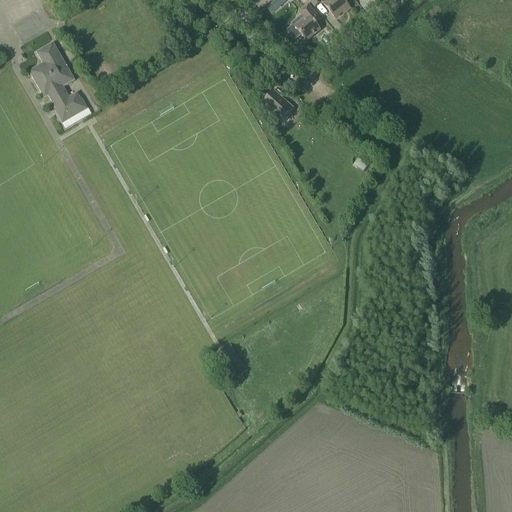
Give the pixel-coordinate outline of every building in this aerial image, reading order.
[(271,13),(290,0),(277,0),(267,7),(271,13)] [(330,0),(324,6),(335,19),(349,8),(345,3),(348,0),(330,0)] [(298,13),(301,16),(305,21),(296,28),(294,27),(288,32),(295,41),(301,36),(306,43),(321,31),(315,24),(320,20),(308,5),(298,13)] [(75,82),(53,43),(36,53),(42,64),(28,72),(44,100),(48,97),(63,123),(86,109),(77,94),(69,98),(64,88),(75,82)] [(273,92),(262,106),(281,123),(293,109),(273,92)] [(368,166),(358,159),(353,166),(363,173),(368,166)] [(215,353),(224,371),(240,364),(231,346),(215,353)]
